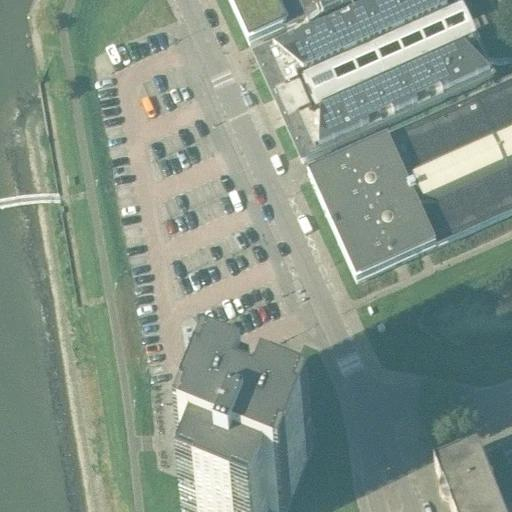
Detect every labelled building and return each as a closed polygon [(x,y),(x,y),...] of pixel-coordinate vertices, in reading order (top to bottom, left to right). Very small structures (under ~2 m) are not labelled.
[(227,0),(249,48),(356,0),(227,0)] [(454,0),(393,0),(256,62),(302,166),(491,81),(454,0)] [(364,158),(310,183),(312,187),(357,287),(393,271),(404,265),(410,263),(417,260),(428,255),(433,253),(511,217),(511,91),(386,148),(383,142),(361,152),(364,158)] [(260,449),(239,440),(247,423),(209,407),(179,481),(195,487),(184,511),(288,511),(314,449),(276,434),(267,430),(260,449)] [(511,455),(511,445),(501,450),(505,458),(511,455)] [(434,472),(442,493),(447,491),(454,509),(449,511),(500,511),(478,455),(434,472)]
